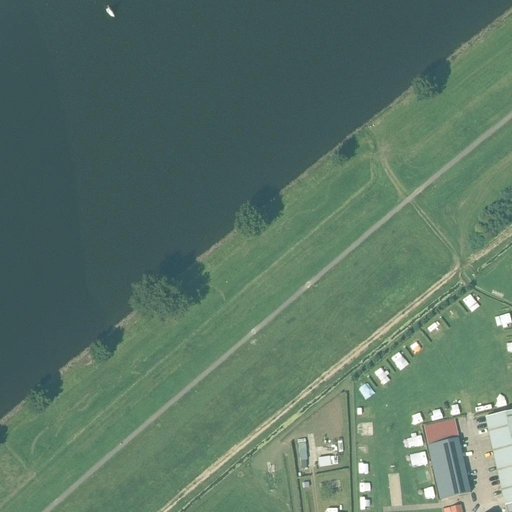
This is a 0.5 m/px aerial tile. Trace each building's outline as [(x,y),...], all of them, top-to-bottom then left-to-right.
[(464,303),(469,310),(478,304),(473,296),(464,303)] [(434,336),(443,333),(439,325),(431,328),(434,336)] [(419,339),(410,346),(416,354),(425,347),(419,339)] [(383,381),(388,378),(384,371),(379,374),(383,381)] [(511,511),(511,411),(485,417),(506,511),(511,511)] [(410,434),(411,443),(424,441),(423,432),(410,434)] [(457,439),(428,446),(441,499),(469,493),(457,439)] [(302,440),(301,467),(309,467),(310,440),(302,440)] [(427,452),(414,453),(415,462),(428,461),(427,452)] [(427,490),(428,498),(436,497),(435,489),(427,490)]
